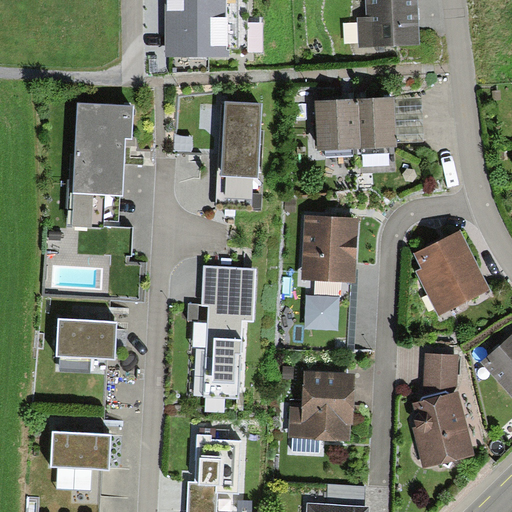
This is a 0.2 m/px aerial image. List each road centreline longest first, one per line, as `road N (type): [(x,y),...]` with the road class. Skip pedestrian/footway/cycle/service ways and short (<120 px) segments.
road 1 (residential): [(167,159),(149,511)]
road 2 (residential): [(379,485),(390,243),(410,214),(482,197)]
road 3 (residential): [(454,0),(469,159),(482,197)]
road 4 (track): [(0,74),(135,78)]
